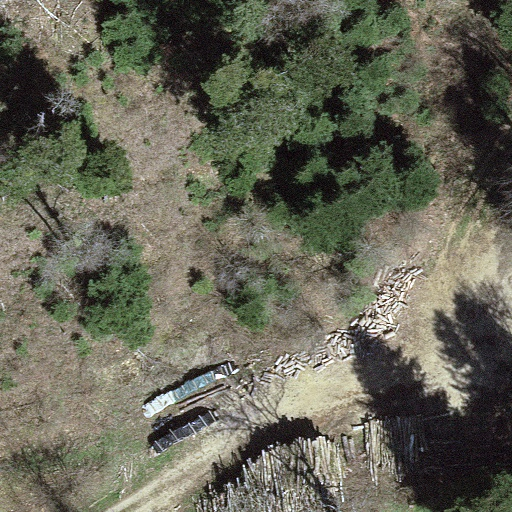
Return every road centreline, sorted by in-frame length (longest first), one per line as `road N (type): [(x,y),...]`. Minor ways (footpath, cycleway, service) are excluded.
road 1 (track): [(114,511),(206,438),(409,301),(511,136)]
road 2 (track): [(0,462),(206,438)]
road 3 (track): [(511,204),(409,301)]
